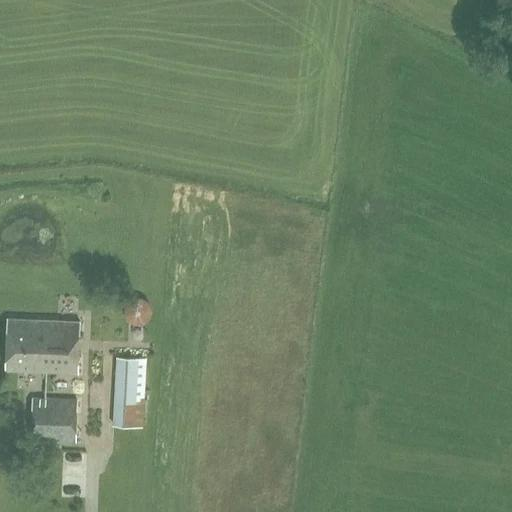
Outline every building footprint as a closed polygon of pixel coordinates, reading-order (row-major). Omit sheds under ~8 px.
[(136,323),(140,323),(143,322),(146,320),(148,318),(150,316),(151,312),(151,309),(150,305),(149,302),(146,299),(143,298),(140,297),(137,297),(134,297),(130,299),(128,302),(126,305),(125,308),(125,312),(126,315),(127,318),(129,320),(132,322),(136,323)] [(6,369),(78,371),(80,320),(8,318),(6,369)] [(114,424),(142,426),(147,357),(117,355),(114,424)] [(32,438),(76,440),(77,399),(33,398),(32,438)] [(123,438),(123,456),(146,456),(146,439),(123,438)]
